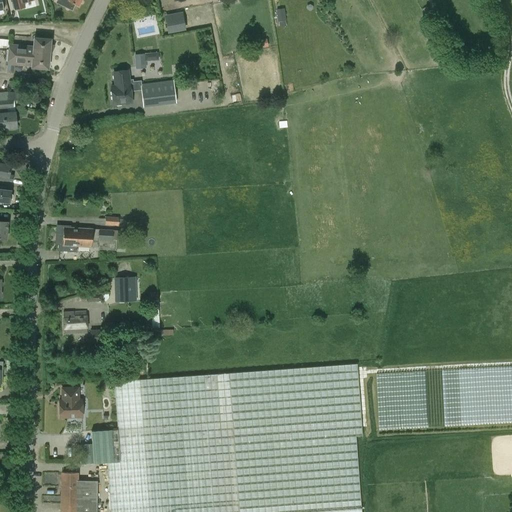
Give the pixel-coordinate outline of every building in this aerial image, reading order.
[(29,0),(12,0),(15,9),(24,7),(23,2),(29,0)] [(80,0),(56,0),(55,3),(72,11),(75,4),(78,6),(80,0)] [(427,17),(432,14),(427,6),(422,9),(427,17)] [(276,9),(279,26),(286,24),(283,7),(276,9)] [(168,33),(185,30),(182,12),(164,15),(168,33)] [(0,48),(0,69),(12,71),(13,64),(31,65),(31,67),(47,68),(48,58),(51,51),(49,50),(50,38),(34,37),(33,45),(9,43),(8,49),(0,48)] [(256,49),(268,46),(266,38),(255,41),(256,49)] [(146,68),(146,61),(158,60),(158,52),(145,53),(134,54),(135,69),(146,68)] [(141,80),(140,80),(131,81),(129,69),(112,71),(114,84),(110,85),(112,106),(133,103),(131,89),(141,88),(143,107),(176,103),(174,79),(141,83),(141,80)] [(0,92),(0,128),(16,127),(14,100),(19,101),(19,92),(7,92),(0,92)] [(11,181),(12,175),(8,175),(9,165),(0,163),(0,176),(3,177),(2,180),(11,181)] [(10,191),(5,191),(5,188),(0,187),(0,201),(9,203),(9,200),(12,199),(12,195),(10,194),(10,191)] [(105,225),(118,226),(118,225),(126,226),(126,219),(118,219),(118,217),(105,216),(105,225)] [(76,246),(77,228),(64,227),(59,227),(58,251),(76,252),(76,246)] [(123,249),(124,231),(77,228),(76,246),(97,247),(97,249),(115,250),(115,248),(123,249)] [(116,278),(116,300),(132,300),(132,278),(116,278)] [(87,301),(102,300),(102,292),(87,292),(87,301)] [(64,333),(87,332),(86,311),(63,312),(64,333)] [(152,328),(159,327),(158,314),(151,315),(152,328)] [(174,328),(157,329),(158,341),(175,339),(174,328)] [(103,329),(90,329),(90,346),(103,346),(103,329)] [(124,332),(113,333),(114,351),(125,351),(124,332)] [(360,511),(360,509),(355,437),(362,437),(357,364),(114,380),(117,428),(91,430),(92,443),(79,444),(80,463),(106,462),(109,511),(360,511)] [(75,417),(82,417),(81,399),(78,399),(78,387),(61,388),(62,400),(59,400),(59,417),(69,417),(69,419),(75,418),(75,417)] [(96,511),(97,480),(78,480),(78,472),(61,472),(60,511),(96,511)]
